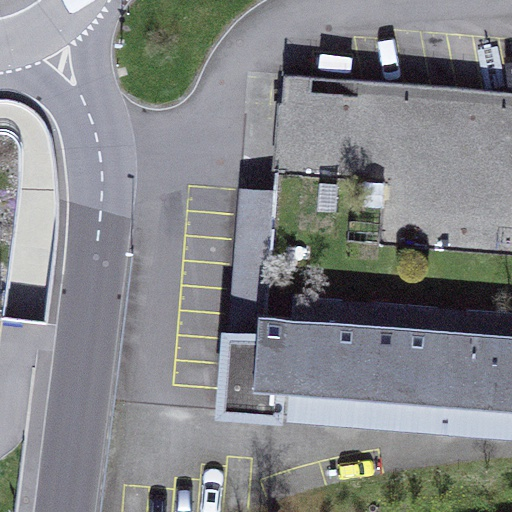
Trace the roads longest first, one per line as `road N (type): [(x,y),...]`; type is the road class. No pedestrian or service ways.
road 1 (residential): [(60,511),(101,157),(49,28)]
road 2 (unknown): [(161,131),(207,96),(216,70),(262,25),(296,4),(347,0)]
